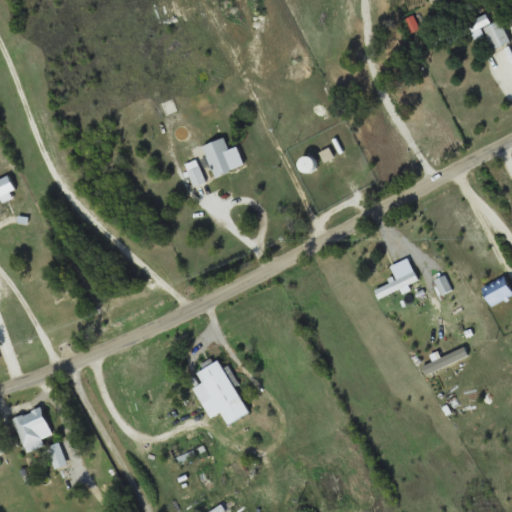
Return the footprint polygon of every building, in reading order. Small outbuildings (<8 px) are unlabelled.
[(511,39),(502,19),(493,24),(489,14),(479,19),(494,50),(511,41),(511,39)] [(239,170),(227,138),(205,146),(217,178),(239,170)] [(208,181),(201,166),(188,172),(195,187),(208,181)] [(0,195),(15,188),(12,182),(0,187),(0,195)] [(422,280),(417,270),(376,291),(381,301),(422,280)] [(494,306),(511,296),(511,278),(509,274),(485,287),(494,306)] [(441,295),(452,291),(447,276),(435,280),(441,295)] [(77,303),(77,291),(55,291),(55,303),(77,303)] [(253,413),(223,360),(202,372),(208,382),(195,390),(203,404),(215,398),(231,426),(253,413)] [(15,419),(25,446),(44,438),(34,412),(15,419)] [(0,456),(8,454),(4,445),(0,445),(0,456)] [(229,511),(225,504),(213,509),(210,502),(194,509),(195,511),(229,511)]
